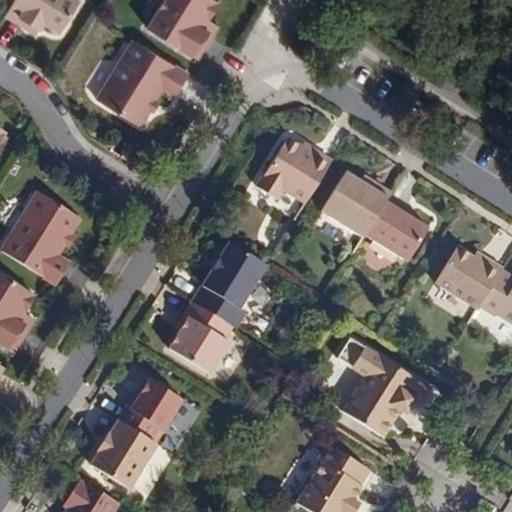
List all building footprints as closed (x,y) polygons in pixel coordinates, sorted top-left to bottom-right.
[(13,0),(4,16),(27,31),(31,26),(39,30),(44,22),(59,32),(78,0),(13,0)] [(196,58),(211,33),(207,30),(212,22),(207,19),(218,1),(215,0),(162,0),(146,28),(196,58)] [(207,30),(211,33),(216,25),(212,22),(207,30)] [(31,26),(27,31),(35,35),(39,30),(31,26)] [(173,95),(187,73),(132,40),(96,99),(138,126),(149,109),(154,100),(161,88),(173,95)] [(158,103),(154,100),(149,109),(153,112),(158,103)] [(302,205),(328,163),(313,153),(311,157),(299,149),(285,140),(255,188),(275,201),(281,192),(302,205)] [(311,157),(313,153),(301,146),(299,149),(311,157)] [(386,199),(389,192),(375,184),(372,189),(357,180),(343,171),(314,217),(357,244),(359,241),(386,199)] [(372,189),(375,184),(361,175),(357,180),(372,189)] [(0,249),(0,253),(52,286),(65,262),(54,255),(60,245),(67,233),(77,218),(67,211),(60,208),(65,199),(46,188),(41,196),(34,192),(0,249)] [(71,203),(65,199),(60,208),(67,211),(71,203)] [(403,208),(386,199),(359,241),(401,267),(425,230),(409,220),(399,214),(403,208)] [(413,215),(403,208),(399,214),(409,220),(413,215)] [(67,233),(60,245),(65,247),(71,236),(67,233)] [(261,263),(228,242),(218,259),(210,271),(190,302),(229,327),(232,329),(242,314),(232,307),(261,263)] [(498,272),(501,268),(485,258),(482,263),(471,256),(455,246),(434,281),(476,308),(477,305),(498,272)] [(482,263),(485,258),(474,251),(471,256),(482,263)] [(210,271),(218,259),(211,255),(204,267),(210,271)] [(511,279),(498,272),(477,305),(492,315),(494,312),(511,322),(511,279)] [(0,348),(9,354),(25,328),(20,325),(24,317),(20,314),(31,296),(0,276),(0,348)] [(229,327),(190,302),(182,316),(185,318),(176,331),(166,349),(205,374),(225,343),(220,339),(229,327)] [(185,318),(182,316),(173,329),(176,331),(185,318)] [(20,325),(25,328),(30,320),(24,317),(20,325)] [(363,374),(342,408),(365,421),(367,432),(379,440),(400,408),(409,408),(413,402),(420,406),(430,388),(348,337),(336,357),(363,374)] [(124,407),(115,420),(153,444),(160,431),(166,433),(184,403),(147,381),(137,398),(129,410),(124,407)] [(131,394),(124,407),(129,410),(137,398),(131,394)] [(365,421),(342,408),(338,415),(367,432),(365,421)] [(153,444),(115,420),(105,436),(103,435),(95,449),(96,450),(88,464),(125,487),(153,444)] [(299,504),(311,511),(355,511),(360,504),(354,501),(363,487),(361,486),(369,470),(329,446),(320,461),(324,464),(299,504)] [(112,511),(117,504),(78,479),(68,496),(72,498),(66,508),(63,511),(112,511)] [(72,498),(68,496),(62,505),(66,508),(72,498)]
